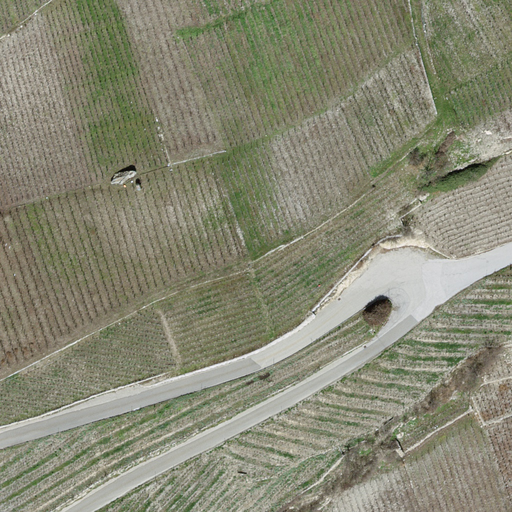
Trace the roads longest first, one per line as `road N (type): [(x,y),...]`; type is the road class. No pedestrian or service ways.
road 1 (unclassified): [(0,446),(259,369),(390,283),(423,283),(456,296)]
road 2 (unclassified): [(85,511),(397,349),(456,296)]
